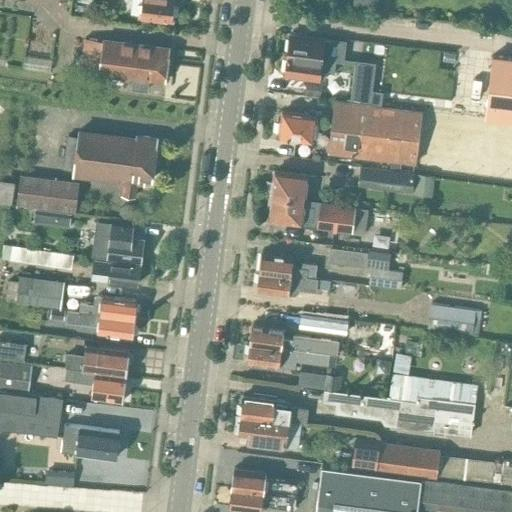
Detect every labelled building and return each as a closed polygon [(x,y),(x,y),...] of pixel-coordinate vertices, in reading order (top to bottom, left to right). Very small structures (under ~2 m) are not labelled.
[(141,0),(139,17),(172,21),(174,0),(141,0)] [(287,54),(335,61),(342,62),(344,47),(328,45),(329,39),(290,34),(287,54)] [(164,80),(168,48),(84,37),(82,49),(80,63),(100,66),(99,72),(133,76),(132,89),(148,90),(149,78),(164,80)] [(335,61),(287,54),(284,75),(324,81),(325,72),(334,73),(335,61)] [(511,120),(511,57),(491,55),(483,116),(511,120)] [(334,101),(328,153),(415,164),(421,112),(334,101)] [(283,112),(281,123),(279,122),(277,133),(280,133),(279,136),(312,141),(315,116),(283,112)] [(80,131),(79,137),(75,172),(74,177),(124,183),(123,196),(135,197),(136,184),(143,185),(144,180),(152,181),(157,139),(137,136),(137,138),(80,131)] [(75,172),(79,137),(67,136),(63,170),(75,172)] [(435,175),(361,166),(358,186),(413,192),(412,194),(433,197),(435,175)] [(269,194),(304,199),(307,175),(274,171),(273,181),(271,181),(269,194)] [(21,176),(17,204),(75,212),(79,183),(21,176)] [(0,180),(0,204),(11,206),(14,182),(0,180)] [(304,199),(269,194),(267,208),(270,208),(268,218),(301,222),(304,199)] [(320,202),(316,227),(352,232),(352,231),(365,233),(368,209),(320,202)] [(36,210),(34,222),(45,224),(46,211),(36,210)] [(98,221),(94,255),(107,257),(141,262),(144,237),(132,236),(132,235),(133,226),(134,226),(134,225),(111,222),(111,223),(98,221)] [(74,255),(4,245),(2,259),(73,269),(74,255)] [(330,247),(328,262),(372,267),(370,283),(401,286),(403,271),(388,269),(390,251),(368,249),(368,252),(330,247)] [(260,271),(315,278),(316,264),(301,263),(301,268),(291,267),(292,256),(262,251),(260,271)] [(91,278),(138,284),(141,265),(93,258),(91,278)] [(318,279),(315,278),(260,271),(257,291),(287,295),(287,294),(293,295),(296,294),(299,291),(299,288),(317,290),(318,279)] [(19,281),(16,301),(48,306),(60,307),(64,280),(21,274),(19,281)] [(80,303),(79,311),(134,318),(136,300),(103,296),(99,296),(95,297),(94,300),(94,304),(85,304),(80,303)] [(431,304),(428,328),(478,334),(481,310),(431,304)] [(98,332),(132,336),(134,318),(79,311),(68,310),(67,323),(99,327),(98,332)] [(301,314),(300,329),(328,332),(329,318),(301,314)] [(250,343),(329,353),(337,354),(339,339),(293,334),(293,340),(281,338),(283,327),(253,323),(250,343)] [(0,356),(24,359),(26,342),(0,338),(0,356)] [(329,353),(250,343),(248,362),(278,367),(278,366),(294,368),(295,360),(328,365),(329,353)] [(77,369),(127,376),(130,350),(99,346),(86,345),(84,357),(68,354),(66,368),(77,369)] [(0,386),(27,390),(30,365),(0,361),(0,386)] [(77,369),(76,381),(94,384),(92,397),(123,401),(127,376),(77,369)] [(298,385),(325,388),(340,390),(342,376),(300,371),(298,385)] [(63,398),(35,394),(0,389),(0,428),(58,436),(63,398)] [(382,418),(382,419),(383,420),(386,397),(325,389),(323,400),(337,402),(335,412),(382,418)] [(288,420),(299,422),(306,423),(307,408),(274,404),(274,399),(244,395),(241,414),(288,420)] [(383,420),(385,424),(435,430),(439,398),(417,396),(417,401),(386,397),(383,420)] [(439,398),(435,430),(471,435),(474,403),(439,398)] [(288,420),(241,414),(239,434),(248,435),(247,443),(284,448),(288,420)] [(79,441),(77,452),(116,457),(119,430),(81,426),(80,426),(69,425),(67,440),(79,441)] [(354,438),(351,465),(378,469),(381,441),(354,438)] [(441,449),(381,441),(378,469),(437,476),(441,449)] [(491,482),(495,456),(466,453),(463,479),(491,482)] [(417,511),(418,503),(422,477),(322,465),(315,511),(417,511)] [(232,487),(294,495),(296,482),(264,478),(264,472),(234,467),(232,487)] [(511,511),(511,488),(422,477),(418,503),(494,511),(511,511)] [(294,495),(232,487),(229,507),(259,511),(260,504),(293,508),(294,495)]
